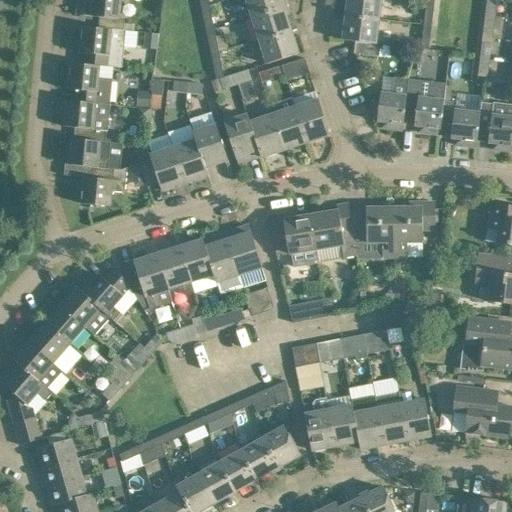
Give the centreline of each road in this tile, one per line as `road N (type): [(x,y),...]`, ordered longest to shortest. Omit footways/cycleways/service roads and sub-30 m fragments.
road 1 (residential): [(59,248),(345,171)]
road 2 (residential): [(511,470),(371,460),(265,511)]
road 3 (residential): [(51,0),(34,128),(59,248)]
road 4 (residential): [(345,171),(346,141),(310,19),(313,0)]
road 5 (residential): [(345,171),(511,178)]
